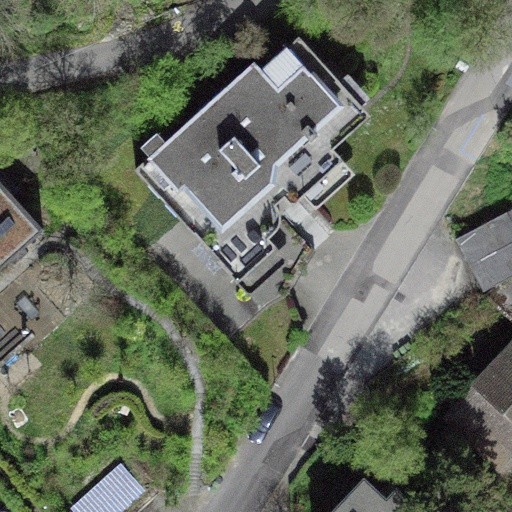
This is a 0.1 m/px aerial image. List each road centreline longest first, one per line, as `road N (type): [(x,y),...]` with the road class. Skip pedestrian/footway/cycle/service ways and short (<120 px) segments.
road 1 (residential): [(224,511),(511,46)]
road 2 (residential): [(256,0),(202,32),(0,80)]
